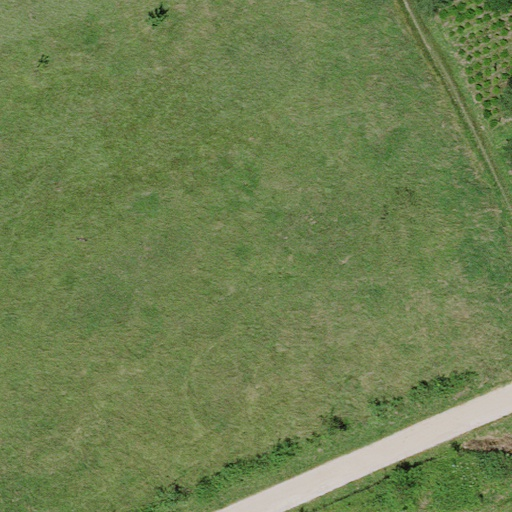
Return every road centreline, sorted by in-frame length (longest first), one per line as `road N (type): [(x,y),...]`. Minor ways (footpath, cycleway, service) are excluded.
road 1 (track): [(511,398),(247,511)]
road 2 (track): [(406,0),(511,216)]
